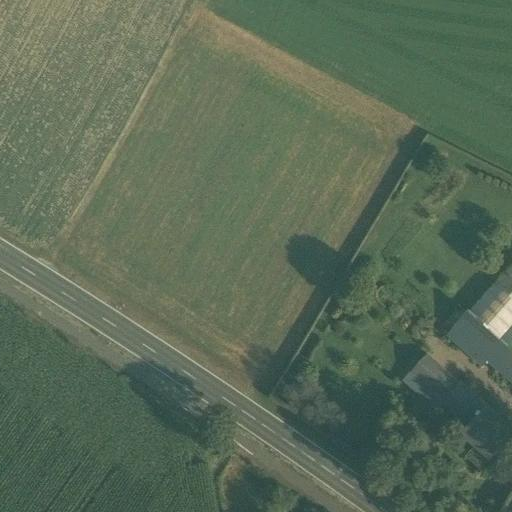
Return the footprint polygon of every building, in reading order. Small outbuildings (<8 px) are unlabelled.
[(511,263),(467,314),(511,354),(511,263)] [(511,354),(467,314),(452,332),(487,363),(511,385),(511,354)] [(487,363),(452,332),(446,338),(481,369),(487,363)] [(404,383),(438,413),(445,405),(444,404),(460,386),(427,357),(404,383)] [(463,415),(474,424),(485,412),(486,413),(496,422),(498,419),(460,386),(444,404),(445,405),(459,418),(463,415)] [(511,436),(496,422),(486,413),(485,412),(474,424),(471,428),(462,437),(463,438),(464,438),(476,449),(468,459),(481,469),(489,460),(490,461),(490,462),(491,463),(511,438),(511,436)] [(459,418),(471,428),(474,424),(463,415),(459,418)]
